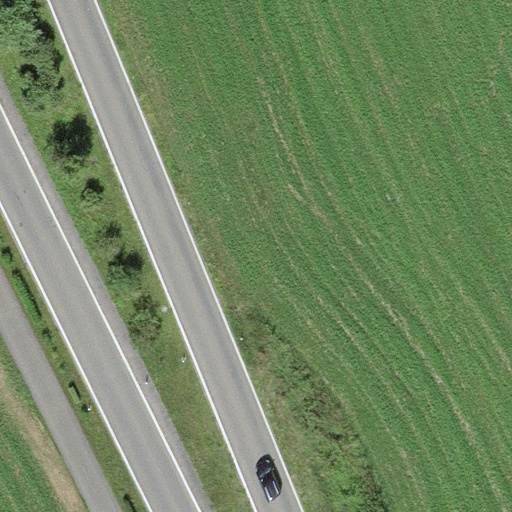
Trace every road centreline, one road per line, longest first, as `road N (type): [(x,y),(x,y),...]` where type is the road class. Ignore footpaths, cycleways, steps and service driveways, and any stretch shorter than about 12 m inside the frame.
road 1 (primary): [(278,511),(67,0)]
road 2 (primary): [(0,147),(170,511)]
road 3 (track): [(0,340),(78,511)]
